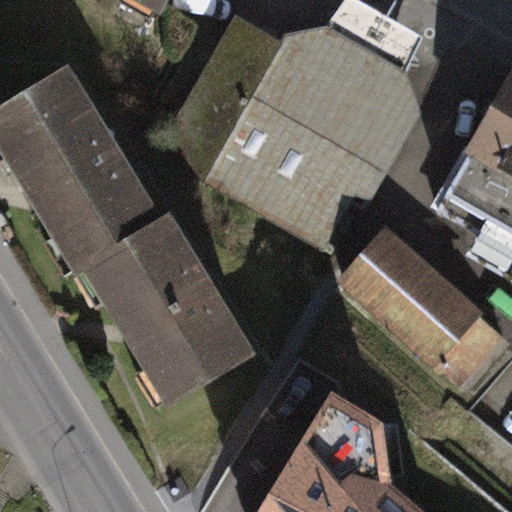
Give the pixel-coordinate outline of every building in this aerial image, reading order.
[(136,0),(153,10),(158,0),(136,0)] [(421,39),(352,0),(345,0),(326,30),(286,37),(282,44),(204,187),(326,259),(351,213),(362,220),(424,116),(407,73),(421,39)] [(282,44),(235,18),(170,129),(204,187),(282,44)] [(78,53),(0,101),(0,125),(80,254),(168,199),(78,53)] [(511,224),(511,64),(440,181),(511,224)] [(168,199),(80,254),(170,399),(259,345),(168,199)] [(387,216),(343,268),(455,362),(499,310),(387,216)] [(339,511),(326,489),(288,511),(339,511)]
